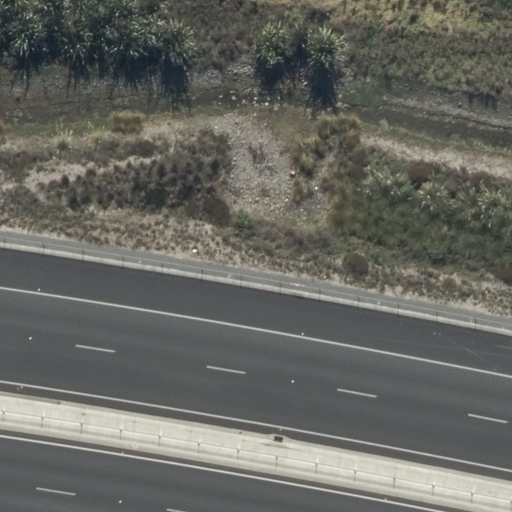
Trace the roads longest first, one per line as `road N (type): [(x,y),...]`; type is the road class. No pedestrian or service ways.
road 1 (trunk): [(0,334),(511,425)]
road 2 (trunk): [(189,511),(0,481)]
